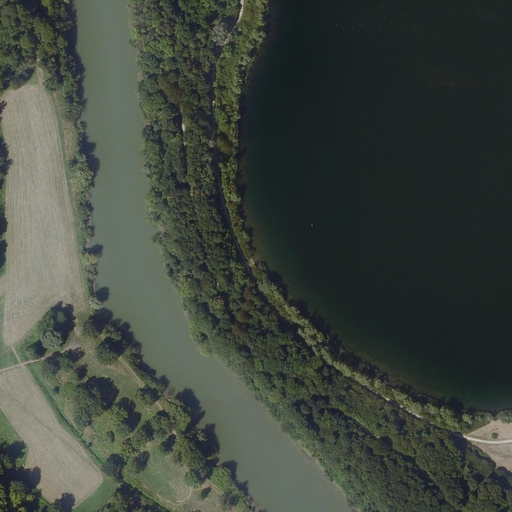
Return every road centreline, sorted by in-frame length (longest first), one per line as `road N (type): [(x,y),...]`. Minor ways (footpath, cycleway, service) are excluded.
road 1 (track): [(35,0),(36,53),(89,315),(243,511)]
road 2 (track): [(0,352),(50,313),(66,318),(76,335),(70,348),(0,371)]
